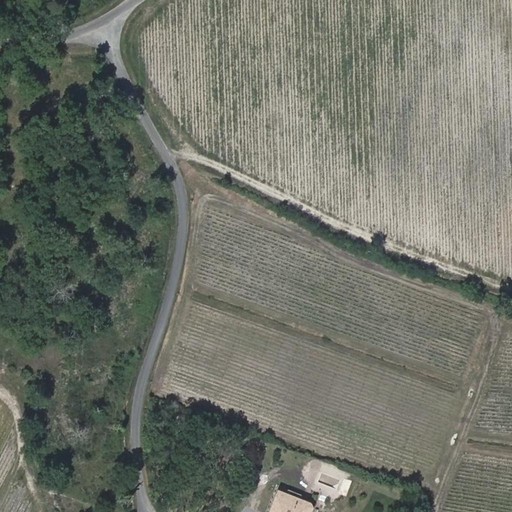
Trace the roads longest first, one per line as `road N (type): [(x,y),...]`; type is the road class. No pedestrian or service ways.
road 1 (unclassified): [(143,511),(148,386),(178,287),(188,190),(102,25)]
road 2 (track): [(169,151),(348,233),(511,291)]
